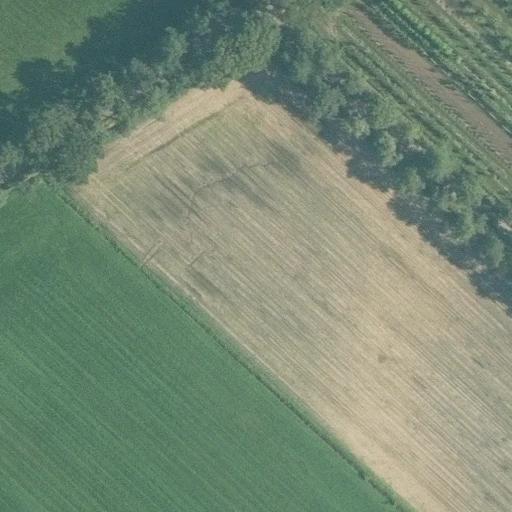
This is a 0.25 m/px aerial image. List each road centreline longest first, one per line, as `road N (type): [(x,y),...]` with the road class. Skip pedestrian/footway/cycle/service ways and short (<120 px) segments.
road 1 (unknown): [(255,15),(511,249)]
road 2 (unclassified): [(0,180),(280,0)]
